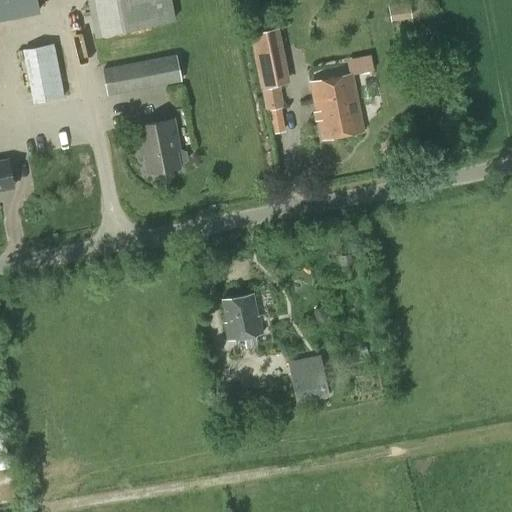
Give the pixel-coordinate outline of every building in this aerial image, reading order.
[(86,0),(94,37),(175,21),(170,0),(86,0)] [(408,2),(388,5),(390,22),(411,19),(408,2)] [(268,30),(265,17),(248,21),(251,33),(248,33),(259,88),(289,82),(278,28),(268,30)] [(32,104),(62,99),(51,44),(21,50),(32,104)] [(375,51),(352,54),(354,69),(377,66),(375,51)] [(322,139),(362,131),(350,74),(311,82),(322,139)] [(265,110),(282,107),(279,86),(262,89),(265,110)] [(177,149),(171,120),(136,127),(139,146),(142,145),(148,173),(178,167),(187,160),(185,152),(177,149)] [(0,189),(13,187),(7,160),(0,161),(0,189)] [(227,338),(262,332),(259,317),(257,317),(252,294),(222,300),(226,323),(224,324),(227,338)] [(328,397),(319,355),(287,361),(296,404),(328,397)]
